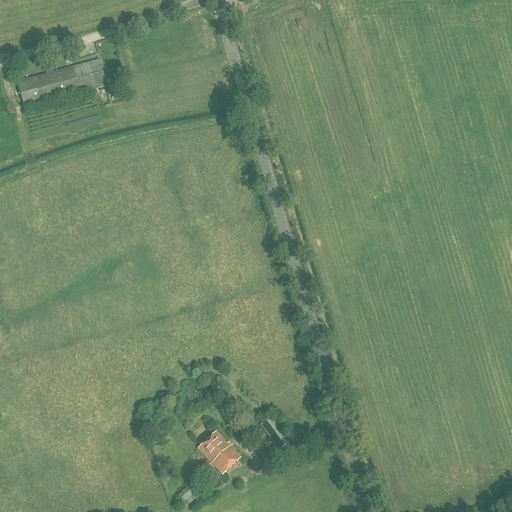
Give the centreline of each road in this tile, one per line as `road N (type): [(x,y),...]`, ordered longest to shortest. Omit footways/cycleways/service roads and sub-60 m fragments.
road 1 (secondary): [(366,511),(217,0)]
road 2 (unclassified): [(203,0),(90,38),(0,57)]
